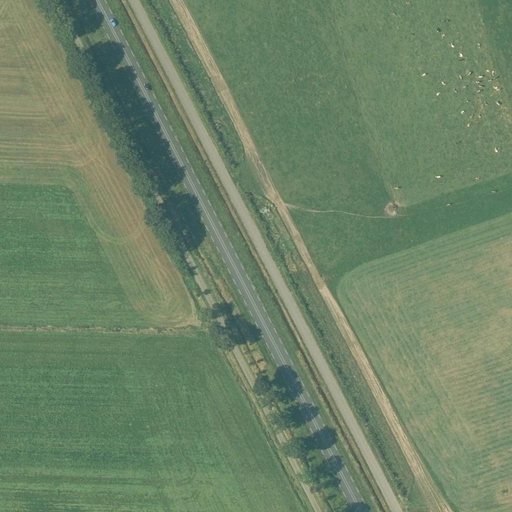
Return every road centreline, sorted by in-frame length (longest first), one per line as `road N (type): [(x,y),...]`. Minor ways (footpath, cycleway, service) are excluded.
road 1 (unclassified): [(400,511),(135,0)]
road 2 (primary): [(96,0),(360,511)]
road 3 (unclassified): [(317,511),(55,0)]
